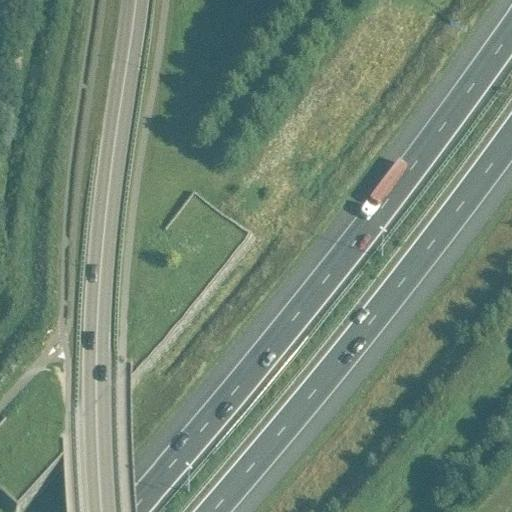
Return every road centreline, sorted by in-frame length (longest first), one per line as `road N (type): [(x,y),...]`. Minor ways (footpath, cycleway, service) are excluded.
road 1 (motorway): [(511,30),(334,267),(129,511)]
road 2 (secondary): [(102,511),(94,408),(98,269),(135,0)]
road 3 (motorway): [(212,511),(511,137)]
